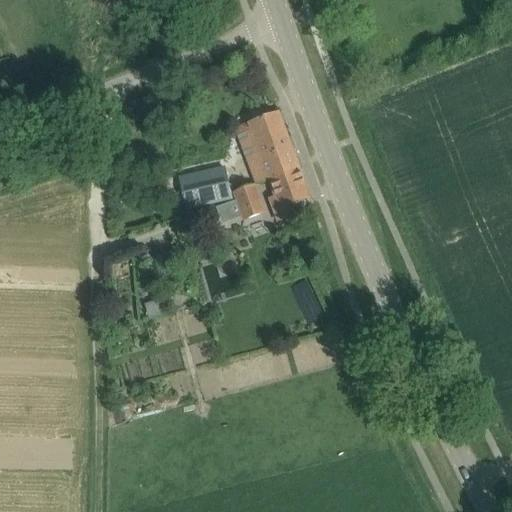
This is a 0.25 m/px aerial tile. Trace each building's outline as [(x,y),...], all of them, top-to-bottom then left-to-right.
[(153,122),(174,126),(178,108),(157,103),(153,122)] [(269,180),(299,169),(279,115),(249,126),(249,124),(240,128),(237,138),(248,167),(262,161),(269,180)] [(182,179),(189,208),(233,198),(226,169),(182,179)] [(299,169),(269,180),(275,197),(270,199),(278,223),(295,217),(291,206),(310,199),(299,169)] [(267,214),(257,185),(233,193),(243,222),(267,214)] [(189,298),(185,283),(166,288),(169,303),(189,298)]
